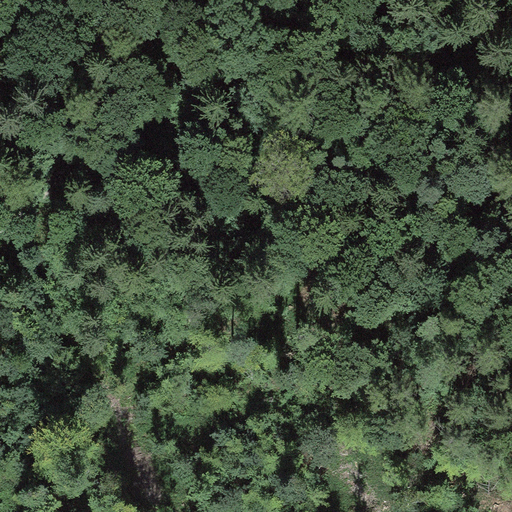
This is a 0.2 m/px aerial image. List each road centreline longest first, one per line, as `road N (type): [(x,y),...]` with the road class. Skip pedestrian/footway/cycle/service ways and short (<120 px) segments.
road 1 (track): [(376,0),(168,108)]
road 2 (track): [(0,221),(168,108)]
